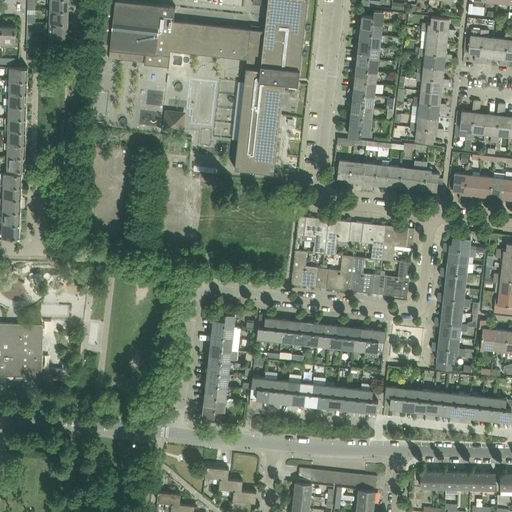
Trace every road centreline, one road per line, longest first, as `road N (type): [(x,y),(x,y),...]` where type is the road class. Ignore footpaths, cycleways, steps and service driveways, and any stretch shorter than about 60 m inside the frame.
road 1 (residential): [(182,433),(204,296),(216,289),(418,316),(430,300),(439,218)]
road 2 (residential): [(439,218),(317,201),(339,0)]
road 3 (residential): [(182,433),(0,412)]
road 4 (residential): [(400,452),(272,443)]
